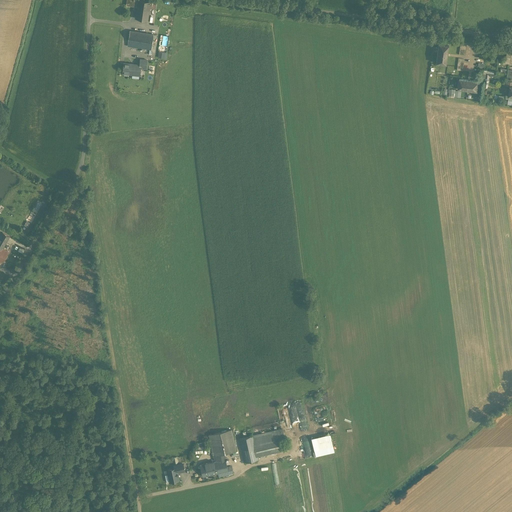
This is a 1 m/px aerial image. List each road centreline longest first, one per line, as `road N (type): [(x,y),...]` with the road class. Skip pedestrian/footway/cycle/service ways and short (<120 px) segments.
road 1 (track): [(137,497),(80,166)]
road 2 (unclassified): [(0,301),(82,160),(89,0)]
road 3 (unclassified): [(511,37),(238,0)]
